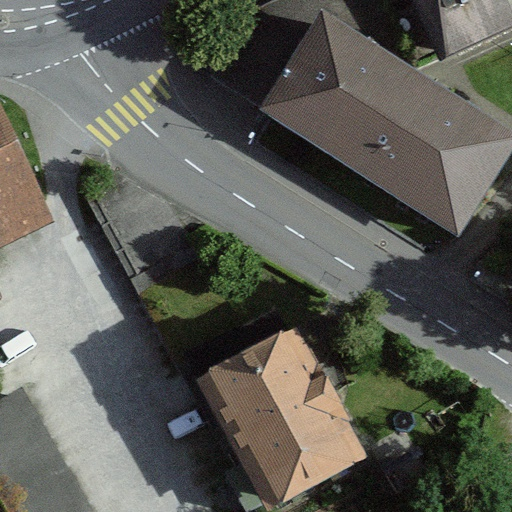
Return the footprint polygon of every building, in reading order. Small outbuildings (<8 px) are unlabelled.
[(324,30),(402,80),(414,70),(381,0),(329,0),(266,28),(237,72),(280,100),(324,30)] [(511,0),(381,0),(414,70),(511,24),(511,0)] [(510,149),(402,80),(324,30),(280,100),(269,117),(456,235),(510,149)] [(0,159),(14,153),(0,122),(0,159)] [(0,222),(39,203),(14,153),(0,159),(0,222)] [(169,203),(111,171),(91,193),(137,279),(195,249),(169,203)] [(144,292),(186,370),(194,366),(192,362),(231,341),(232,342),(242,336),(202,261),(144,292)] [(229,478),(246,511),(253,511),(352,458),(306,374),(311,371),(296,343),(287,348),(272,319),(242,336),(232,342),(231,341),(192,362),(194,366),(248,467),(229,478)] [(79,511),(13,396),(0,403),(0,501),(6,511),(79,511)]
